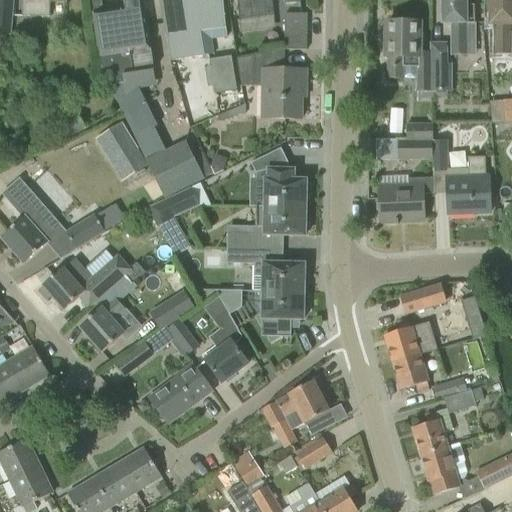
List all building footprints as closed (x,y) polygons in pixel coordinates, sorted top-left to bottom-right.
[(11,0),(0,0),(0,34),(8,35),(11,0)] [(21,0),(22,17),(49,17),(49,3),(65,3),(65,0),(21,0)] [(122,0),(124,9),(103,12),(100,0),(90,0),(92,14),(99,57),(102,78),(107,78),(109,87),(110,87),(117,100),(138,89),(136,73),(154,70),(143,6),(140,7),(139,0),(122,0)] [(212,40),(226,38),(225,29),(222,0),(159,0),(165,37),(166,37),(170,62),(190,59),(204,56),(213,55),(212,40)] [(237,0),(239,20),(243,19),(273,17),(272,14),(271,0),(284,0),(285,3),(300,2),(299,0),(237,0)] [(441,0),(442,11),(442,23),(450,23),(450,54),(466,54),(466,23),(474,23),(474,6),(466,6),(465,0),(441,0)] [(494,54),(511,54),(511,24),(511,23),(511,0),(489,0),(490,24),(494,24),(494,54)] [(284,51),(306,51),(306,15),(284,15),(284,51)] [(420,93),(433,93),(433,53),(419,53),(419,24),(386,24),(385,58),(387,58),(387,80),(420,80),(420,93)] [(433,53),(433,93),(453,93),(453,65),(449,65),(450,45),(434,45),(434,53),(433,53)] [(219,90),(239,87),(234,55),(214,58),(219,90)] [(234,55),(239,87),(241,87),(262,87),(261,120),(301,120),(301,88),(305,88),(306,71),(263,70),(263,55),(237,60),(236,55),(234,55)] [(117,100),(115,101),(145,162),(163,199),(204,180),(212,176),(206,164),(198,168),(185,141),(165,151),(154,129),(158,127),(138,89),(117,100)] [(489,102),(491,124),(505,123),(503,101),(489,102)] [(217,122),(223,122),(223,120),(229,120),(229,118),(236,118),(236,115),(245,116),(245,105),(217,117),(217,122)] [(86,129),(77,113),(55,125),(64,141),(86,129)] [(409,141),(433,141),(435,141),(435,125),(409,126),(409,141)] [(397,160),(433,159),(433,141),(409,141),(409,142),(397,142),(397,160)] [(433,159),(433,169),(447,169),(447,142),(435,142),(435,141),(433,141),(433,159)] [(254,207),(256,207),(269,207),(269,208),(305,209),(305,199),(309,199),(309,186),(306,186),(306,181),(293,181),(294,171),(287,170),(287,163),(280,149),(250,164),(255,174),(254,207)] [(467,178),(446,178),(448,215),(450,215),(450,214),(473,213),(473,214),(490,214),(488,176),(484,176),(483,156),(466,157),(467,178)] [(378,188),(380,224),(395,223),(395,226),(398,225),(398,221),(406,221),(406,223),(423,222),(422,195),(433,195),(433,193),(432,179),(407,180),(408,187),(378,188)] [(23,219),(1,239),(23,265),(47,244),(44,241),(54,232),(45,222),(50,217),(18,181),(2,195),(23,219)] [(191,188),(163,201),(173,219),(199,206),(191,188)] [(173,219),(163,201),(149,208),(158,226),(173,219)] [(269,207),(256,207),(255,228),(263,228),(263,236),(305,237),(305,232),(308,232),(308,219),(305,219),(305,209),(269,208),(269,207)] [(95,218),(68,234),(77,247),(103,231),(95,218)] [(181,232),(166,241),(175,256),(190,248),(181,232)] [(226,234),(226,249),(255,250),(255,235),(226,234)] [(307,283),(307,270),(304,270),(304,265),(264,264),(264,250),(255,250),(226,249),(226,264),(249,265),(254,265),(253,278),(267,278),(267,291),(262,291),(262,292),(303,293),(304,282),(307,283)] [(45,290),(40,294),(46,301),(52,296),(64,310),(79,296),(89,307),(93,304),(104,294),(117,283),(124,276),(131,270),(118,255),(113,259),(105,251),(84,270),(75,259),(63,270),(62,270),(58,274),(43,287),(45,290)] [(93,317),(80,328),(102,353),(117,340),(123,334),(113,322),(125,312),(118,304),(135,288),(132,285),(124,276),(117,283),(104,294),(93,304),(99,311),(95,315),(93,317)] [(401,298),(406,315),(444,303),(439,286),(401,298)] [(215,291),(195,291),(202,302),(217,294),(215,291)] [(217,294),(227,311),(229,315),(241,308),(241,291),(215,291),(217,294)] [(184,292),(150,314),(161,331),(195,309),(184,292)] [(303,293),(262,292),(267,293),(267,308),(262,308),(262,315),(256,319),(261,327),(261,337),(267,337),(271,343),(280,338),(290,338),(290,321),(303,321),(303,310),(306,310),(307,297),(303,297),(303,293)] [(475,297),(463,301),(469,320),(481,316),(475,297)] [(0,326),(7,322),(7,321),(10,318),(0,306),(0,326)] [(242,338),(229,315),(227,311),(213,322),(219,330),(207,339),(214,347),(202,356),(205,360),(204,361),(210,368),(222,384),(225,381),(226,384),(235,377),(234,375),(247,365),(233,345),(242,338)] [(399,332),(385,336),(393,364),(418,356),(415,344),(411,333),(408,323),(408,320),(397,324),(399,332)] [(167,330),(186,356),(197,347),(178,322),(167,330)] [(2,338),(0,339),(0,350),(2,353),(9,349),(2,338)] [(115,365),(124,377),(153,356),(144,344),(115,365)] [(15,358),(6,363),(24,392),(42,381),(41,380),(48,375),(49,377),(49,376),(32,347),(15,358)] [(418,356),(393,364),(401,391),(415,386),(418,394),(425,392),(429,391),(418,356)] [(24,392),(6,363),(0,366),(0,403),(5,401),(6,403),(24,392)] [(175,378),(165,388),(149,399),(167,424),(212,391),(192,363),(174,376),(175,378)] [(485,366),(491,385),(500,383),(495,363),(485,366)] [(431,389),(435,401),(467,393),(463,379),(431,389)] [(327,410),(330,408),(329,404),(326,399),(324,396),(321,397),(313,382),(288,395),(288,396),(261,410),(271,428),(284,421),(290,432),(328,412),(327,410)] [(412,429),(421,456),(446,448),(441,434),(452,430),(448,415),(476,408),(475,404),(484,401),(480,389),(471,392),(443,400),(446,410),(425,416),(427,424),(412,429)] [(145,403),(138,408),(143,415),(150,410),(145,403)] [(296,457),(292,460),(297,468),(295,468),(299,474),(332,454),(322,438),(295,455),(296,457)] [(0,452),(0,463),(9,481),(40,467),(30,448),(29,448),(25,441),(27,441),(26,440),(0,452)] [(459,444),(446,448),(421,456),(429,483),(431,483),(435,496),(458,489),(451,466),(464,462),(459,444)] [(161,478),(144,449),(143,449),(144,451),(137,455),(136,453),(118,464),(135,493),(151,483),(161,478)] [(292,460),(290,456),(278,464),(285,475),(295,468),(297,468),(292,460)] [(511,457),(477,474),(485,489),(511,475),(511,457)] [(93,479),(92,479),(109,508),(135,493),(118,464),(100,475),(101,476),(94,480),(93,479)] [(238,473),(247,488),(262,478),(252,464),(238,473)] [(40,467),(9,481),(22,508),(53,494),(52,493),(51,493),(47,486),(49,485),(40,467)] [(101,511),(109,508),(92,479),(75,490),(75,491),(69,495),(68,494),(67,495),(76,511),(101,511)] [(227,493),(239,511),(258,511),(250,497),(251,497),(243,483),(227,493)] [(281,511),(322,511),(318,504),(319,504),(308,484),(285,498),(290,507),(281,511)] [(351,485),(319,504),(318,504),(322,511),(357,511),(349,499),(357,495),(351,485)] [(261,511),(281,511),(267,487),(252,496),(261,511)]
